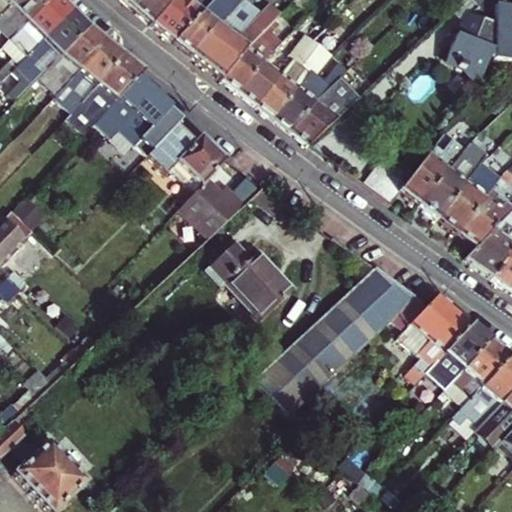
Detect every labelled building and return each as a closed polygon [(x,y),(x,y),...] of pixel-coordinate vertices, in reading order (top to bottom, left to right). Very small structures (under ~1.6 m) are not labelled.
[(61,0),(50,0),(9,43),(1,52),(10,60),(0,69),(0,83),(0,84),(13,71),(73,11),(61,0)] [(0,0),(0,18),(18,0),(0,0)] [(0,34),(9,43),(50,0),(18,0),(0,18),(0,34)] [(118,0),(128,9),(136,0),(118,0)] [(136,0),(128,9),(146,25),(170,0),(136,0)] [(170,0),(146,25),(170,43),(210,0),(170,0)] [(189,57),(229,16),(244,0),(210,0),(170,43),(189,57)] [(461,37),(455,36),(444,61),(457,66),(455,68),(461,74),(465,70),(476,83),(483,76),(488,63),(511,63),(511,0),(464,0),(476,12),(459,28),(461,30),(461,37)] [(476,12),(464,0),(463,0),(447,16),(459,28),(476,12)] [(189,57),(218,79),(272,22),(278,16),(268,5),(244,29),(229,16),(189,57)] [(73,11),(13,71),(23,80),(5,99),(12,106),(36,81),(88,27),(73,11)] [(312,42),(326,28),(316,19),(298,41),(306,48),(312,42)] [(218,79),(238,93),(257,69),(277,46),(281,42),(271,33),(277,27),(272,22),(218,79)] [(88,27),(36,81),(52,97),(56,93),(106,41),(93,31),(88,27)] [(65,119),(124,55),(106,41),(56,93),(67,103),(56,115),(62,121),(65,119)] [(294,59),(255,106),(273,120),(297,87),(310,71),(315,75),(329,56),(312,42),(306,48),(298,41),(294,46),(304,53),(297,61),(294,59)] [(238,93),(255,106),(294,59),(297,61),(304,53),(294,46),(287,55),(277,46),(257,69),(238,93)] [(145,71),(124,55),(65,119),(83,137),(111,107),(138,79),(145,71)] [(297,87),(273,120),(289,132),(320,95),(340,77),(346,71),(338,63),(320,79),(315,75),(310,71),(297,87)] [(289,132),(309,147),(327,129),(360,98),(340,77),(320,95),(289,132)] [(135,145),(147,158),(151,154),(179,125),(183,121),(138,79),(111,107),(124,120),(132,113),(150,131),(135,145)] [(195,141),(179,125),(151,154),(184,186),(191,179),(200,188),(207,181),(225,162),(199,137),(195,141)] [(397,194),(417,209),(463,152),(443,135),(397,194)] [(435,223),(482,163),(465,149),(463,152),(417,209),(435,223)] [(490,155),(482,163),(435,223),(452,236),(501,178),(508,171),(490,155)] [(501,178),(452,236),(473,252),(511,210),(511,206),(501,197),(509,186),(501,178)] [(225,199),(207,181),(200,188),(178,211),(207,240),(243,206),(230,194),(225,199)] [(490,280),(511,252),(511,210),(473,252),(464,261),(490,280)] [(0,265),(24,239),(3,219),(0,222),(0,265)] [(252,260),(235,243),(204,272),(221,290),(223,288),(259,324),(294,290),(260,253),(252,260)] [(511,252),(490,280),(507,292),(511,284),(511,252)] [(373,270),(282,355),(250,385),(287,420),(384,330),(391,323),(414,300),(373,270)] [(4,282),(16,294),(26,284),(14,272),(4,282)] [(16,294),(4,282),(0,285),(0,295),(8,303),(16,294)] [(424,307),(400,332),(394,338),(419,361),(404,377),(414,387),(423,376),(427,379),(473,328),(435,295),(424,307)] [(391,323),(400,332),(424,307),(414,300),(391,323)] [(473,328),(427,379),(443,394),(491,343),(473,328)] [(509,359),(491,343),(443,394),(461,410),(509,359)] [(52,386),(82,358),(72,348),(57,363),(47,364),(38,372),(52,386)] [(511,394),(511,361),(509,359),(461,410),(449,422),(468,440),(472,436),(511,394)] [(38,372),(37,371),(24,384),(38,399),(52,386),(38,372)] [(499,443),(511,429),(511,394),(472,436),(490,453),(499,443)] [(0,434),(0,435),(21,415),(11,405),(0,415),(0,434)] [(0,435),(0,461),(25,437),(19,430),(32,418),(26,411),(21,415),(0,435)] [(511,429),(499,443),(511,454),(511,429)] [(56,511),(86,484),(46,442),(12,476),(46,511),(56,511)] [(366,475),(347,458),(338,468),(357,485),(366,475)] [(335,491),(343,499),(353,489),(345,481),(335,491)] [(330,511),(359,511),(372,500),(357,485),(353,489),(343,499),(330,511)] [(433,511),(416,494),(402,509),(404,511),(433,511)]
